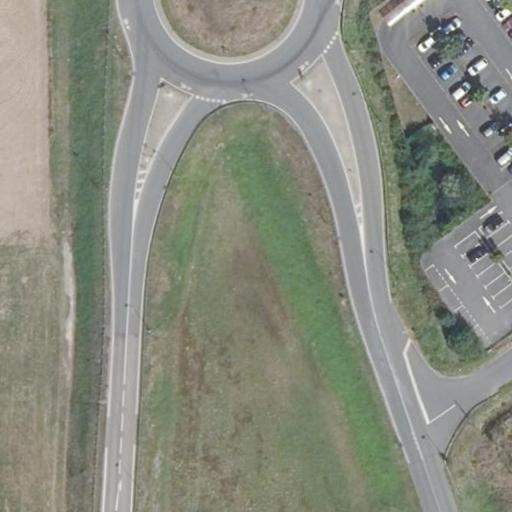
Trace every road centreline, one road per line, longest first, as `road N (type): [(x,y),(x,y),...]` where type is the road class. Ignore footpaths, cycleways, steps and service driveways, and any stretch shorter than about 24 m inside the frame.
road 1 (secondary): [(128,243),(115,511)]
road 2 (tertiary): [(364,261),(386,363),(436,511)]
road 3 (tertiary): [(364,261),(373,221),(365,153),(316,15)]
road 4 (tertiary): [(263,72),(314,128),(364,261)]
road 5 (secondary): [(150,37),(125,167),(128,243)]
road 6 (secondary): [(128,243),(174,146),(207,98),(242,78)]
